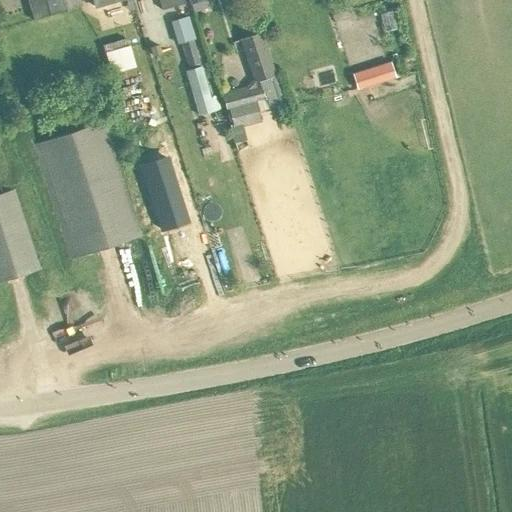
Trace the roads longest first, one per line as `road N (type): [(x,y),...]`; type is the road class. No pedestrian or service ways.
road 1 (track): [(415,0),(458,210),(436,265),(398,281),(83,337),(48,352),(9,407)]
road 2 (tertiary): [(0,409),(312,358),(511,301)]
